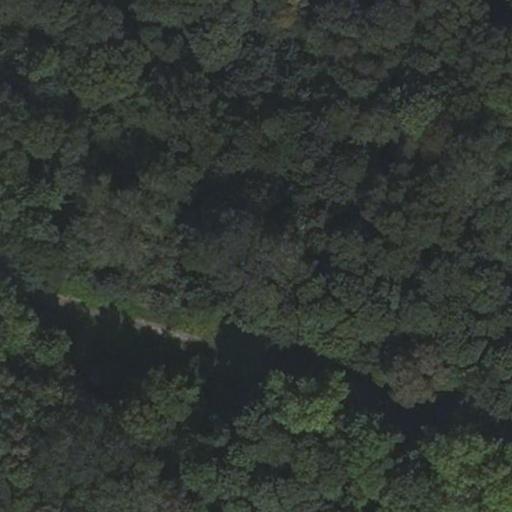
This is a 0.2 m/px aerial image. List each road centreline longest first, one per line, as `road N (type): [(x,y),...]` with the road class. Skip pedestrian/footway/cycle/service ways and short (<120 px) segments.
road 1 (track): [(511,437),(0,293)]
road 2 (track): [(84,316),(172,216),(238,0)]
